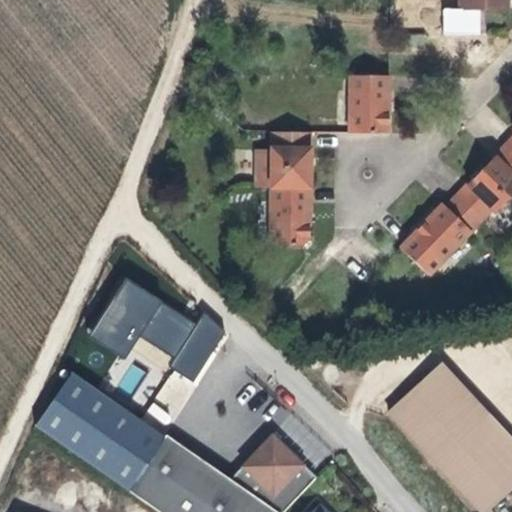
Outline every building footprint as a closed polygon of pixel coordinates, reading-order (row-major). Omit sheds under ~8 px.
[(462,0),(462,13),(508,14),(508,0),(462,0)] [(391,80),(352,79),(350,136),(389,138),(390,105),(391,80)] [(315,136),(275,135),(275,155),(273,190),(272,248),(303,249),(311,239),(312,221),(314,167),(315,136)] [(511,175),(511,155),(506,151),(497,160),(511,175)] [(273,190),(275,155),(259,155),(258,189),(273,190)] [(469,190),(473,194),(461,206),(483,226),(495,214),(497,216),(511,201),(511,175),(497,160),(469,190)] [(473,194),(469,190),(457,202),(461,206),(473,194)] [(439,213),(399,253),(430,280),(483,226),(461,206),(457,202),(448,212),(443,208),(439,213)] [(202,314),(197,322),(124,278),(89,336),(126,358),(139,337),(177,360),(145,413),(168,427),(227,330),(202,314)] [(126,362),(115,387),(132,395),(143,370),(126,362)] [(487,421),(441,372),(389,418),(437,468),(487,421)] [(166,439),(72,373),(42,417),(50,431),(129,495),(166,439)] [(437,468),(478,511),(494,511),(511,495),(511,446),(487,421),(437,468)] [(304,470),(305,469),(272,438),(264,446),(242,470),(243,471),(232,482),(166,439),(129,495),(154,511),(286,511),(316,481),(304,470)]
